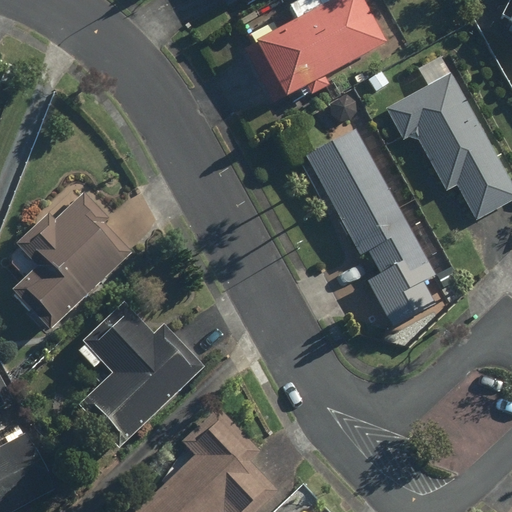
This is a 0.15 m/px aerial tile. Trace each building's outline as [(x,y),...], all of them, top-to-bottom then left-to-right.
[(244,0),(218,0),(223,10),(244,0)] [(305,0),(285,11),(292,23),(241,53),(273,108),(386,44),(360,0),(305,0)] [(511,204),(511,192),(448,77),(382,114),(401,146),(414,139),(447,197),(457,191),(475,224),(511,204)] [(433,280),(353,133),(302,161),(358,261),(367,256),(377,274),(363,282),(391,333),(436,308),(423,285),(433,280)] [(106,220),(72,187),(1,260),(25,284),(13,296),(52,335),(132,254),(102,224),(106,220)] [(152,338),(120,307),(82,345),(87,351),(79,359),(93,372),(99,367),(109,377),(75,412),(117,454),(202,368),(161,328),(152,338)] [(259,454),(215,410),(119,506),(124,511),(260,511),(278,494),(249,464),(259,454)] [(0,511),(12,511),(52,490),(23,439),(0,451),(0,511)]
